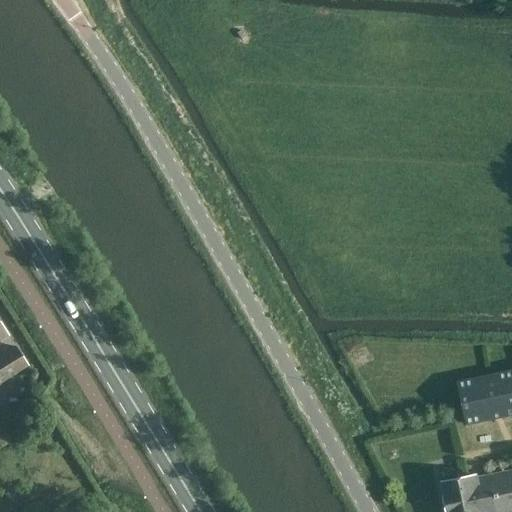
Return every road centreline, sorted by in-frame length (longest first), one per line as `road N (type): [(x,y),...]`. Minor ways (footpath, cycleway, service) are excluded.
road 1 (unclassified): [(365,511),(116,81),(59,0)]
road 2 (tertiary): [(200,511),(0,191)]
